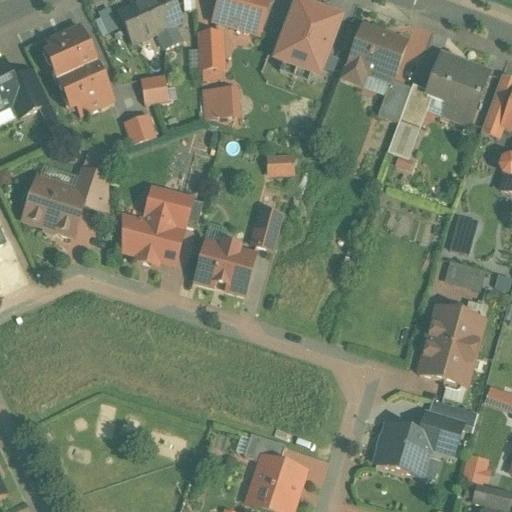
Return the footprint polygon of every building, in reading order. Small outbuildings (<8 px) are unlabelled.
[(171,0),(157,0),(144,6),(158,38),(174,30),(183,26),(171,0)] [(195,0),(183,0),(185,16),(196,15),(195,0)] [(222,0),(215,25),(259,39),(270,1),(267,1),(267,0),(222,0)] [(144,6),(118,18),(133,49),(158,38),(144,6)] [(299,7),(276,63),(318,79),(340,23),(299,7)] [(98,21),(111,38),(121,31),(108,13),(98,21)] [(80,30),(46,46),(56,66),(52,75),(57,87),(97,69),(93,58),(93,57),(92,58),(88,49),(89,49),(89,48),(88,49),(80,30)] [(174,30),(158,38),(165,54),(182,47),(174,30)] [(408,47),(362,30),(343,82),(361,89),(365,77),(393,87),(408,47)] [(216,38),(198,39),(200,75),(203,75),(223,73),(224,73),(224,72),(218,72),(216,38)] [(131,77),(116,46),(104,52),(120,86),(122,87),(141,84),(140,76),(131,77)] [(489,78),(441,60),(428,95),(456,106),(452,117),(472,124),(489,78)] [(3,65),(0,65),(0,114),(14,108),(21,105),(13,86),(3,65)] [(97,69),(57,87),(63,98),(71,102),(81,122),(114,107),(106,89),(107,88),(106,88),(102,79),(103,79),(102,78),(102,79),(97,69)] [(223,73),(203,75),(203,83),(224,82),(223,73)] [(35,76),(13,86),(21,105),(14,108),(20,122),(41,113),(50,108),(35,76)] [(511,83),(502,79),(485,125),(503,131),(503,130),(504,127),(503,127),(511,103),(511,83)] [(141,84),(145,110),(169,106),(165,80),(141,84)] [(398,87),(385,121),(378,119),(378,120),(399,128),(400,125),(411,94),(412,93),(398,87)] [(411,94),(400,125),(416,131),(427,100),(411,94)] [(231,95),(204,97),(206,123),(233,121),(231,95)] [(511,103),(503,127),(504,127),(503,130),(511,133),(511,103)] [(67,142),(51,108),(50,108),(41,113),(57,147),(67,142)] [(149,119),(124,128),(132,150),(157,142),(149,119)] [(298,181),(298,161),(270,161),(270,181),(298,181)] [(511,162),(509,162),(503,165),(501,171),(503,177),(507,179),(501,195),(511,198),(511,162)] [(109,184),(90,177),(84,196),(92,199),(87,213),(110,220),(109,184)] [(86,202),(49,190),(47,186),(41,184),(36,187),(34,193),(36,197),(27,225),(43,230),(46,234),(55,237),(59,235),(73,240),(86,202)] [(203,208),(173,200),(167,224),(167,226),(185,231),(197,234),(203,208)] [(281,221),(262,216),(253,250),(272,255),(281,221)] [(167,224),(147,219),(146,221),(148,222),(146,229),(124,223),(124,257),(138,260),(137,265),(157,270),(159,266),(175,270),(185,231),(167,226),(167,224)] [(473,259),(481,225),(461,220),(453,254),(473,259)] [(240,252),(224,248),(223,252),(207,247),(196,286),(215,291),(216,287),(227,290),(226,294),(244,299),(255,260),(239,256),(240,252)] [(484,295),(489,274),(452,266),(447,287),(484,295)] [(484,326),(438,313),(420,380),(466,392),(484,326)] [(463,428),(427,417),(420,440),(432,444),(430,450),(454,458),(463,428)] [(420,440),(388,431),(376,469),(417,482),(422,463),(426,465),(430,450),(432,444),(420,440)] [(285,451),(251,440),(244,462),(262,467),(263,464),(280,469),(285,451)] [(463,483),(488,489),(495,465),(470,458),(463,483)] [(280,469),(263,464),(262,467),(248,509),(255,511),(293,511),(305,477),(280,469)] [(479,490),(468,487),(464,500),(475,503),(479,490)] [(506,511),(510,497),(479,490),(475,503),(474,508),(490,511),(506,511)]
